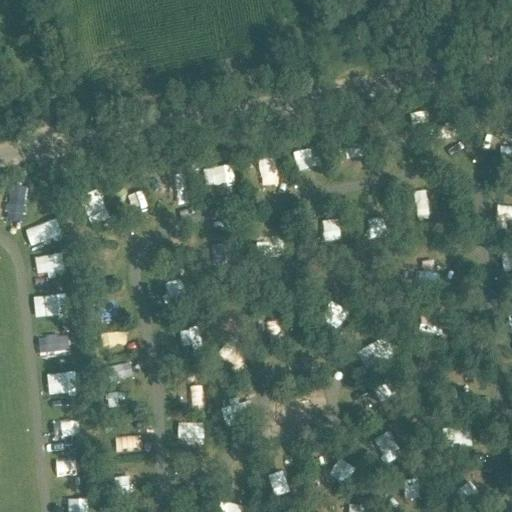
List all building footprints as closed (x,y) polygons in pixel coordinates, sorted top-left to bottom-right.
[(511,123),(496,124),(496,146),(511,145),(511,123)] [(42,275),(52,273),(49,251),(38,253),(42,275)] [(191,435),(190,419),(177,420),(177,435),(191,435)] [(61,465),(67,495),(76,493),(71,463),(61,465)] [(391,491),(397,503),(413,494),(407,482),(391,491)]
